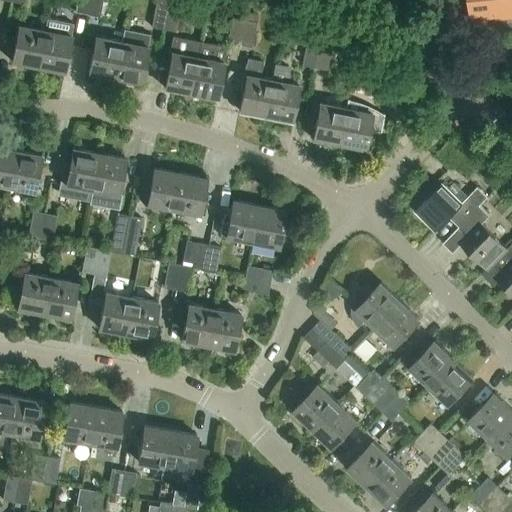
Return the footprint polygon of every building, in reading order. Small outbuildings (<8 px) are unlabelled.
[(87,12),(89,0),(76,0),(74,10),(87,12)] [(89,0),(87,12),(99,14),(102,0),(89,0)] [(155,0),(157,1),(151,26),(163,29),(169,3),(169,0),(155,0)] [(176,31),(181,6),(181,0),(169,0),(169,3),(163,29),(176,31)] [(511,0),(470,0),(472,18),(496,16),(496,18),(511,16),(511,0)] [(256,14),(247,12),(245,19),(243,19),(238,43),(250,45),(256,14)] [(238,43),(243,19),(231,17),(226,40),(238,43)] [(45,29),(38,66),(63,71),(70,34),(72,24),(47,19),(45,29)] [(38,66),(45,29),(18,24),(11,60),(38,66)] [(140,82),(147,46),(150,34),(123,29),(120,40),(113,77),(140,82)] [(113,77),(120,40),(96,35),(88,72),(113,77)] [(190,92),(200,40),(172,35),(169,51),(171,51),(164,87),(190,92)] [(200,40),(190,92),(216,97),(223,61),(225,62),(226,54),(220,44),(200,40)] [(312,67),(317,42),(305,40),(300,64),(312,67)] [(317,42),(312,67),(325,69),(330,45),(317,42)] [(261,114),(268,77),(258,75),(262,60),(246,57),(244,67),(246,67),(237,109),(261,114)] [(271,63),(268,77),(261,114),(288,119),(296,83),(285,81),(286,72),(284,65),(271,63)] [(395,87),(415,106),(433,88),(412,69),(395,87)] [(337,143),(344,107),(318,101),(311,138),(337,143)] [(344,107),(337,143),(363,148),(367,128),(379,131),(382,114),(344,107)] [(0,183),(7,185),(13,149),(0,146),(0,183)] [(91,188),(98,152),(72,147),(67,172),(63,171),(59,192),(88,198),(90,188),(91,188)] [(13,149),(7,185),(33,190),(40,154),(13,149)] [(98,152),(91,188),(104,191),(102,200),(107,206),(118,208),(121,193),(117,192),(124,157),(98,152)] [(170,209),(178,172),(153,167),(146,204),(170,209)] [(178,172),(170,209),(202,215),(206,194),(201,193),(204,177),(178,172)] [(479,204),(486,197),(476,188),(461,203),(440,183),(415,209),(436,229),(449,215),(460,225),(479,204)] [(249,242),(256,206),(232,201),(229,215),(224,214),(219,236),(249,242)] [(481,223),(490,215),(479,204),(460,225),(471,236),(463,243),(487,267),(506,247),(481,223)] [(284,211),(256,206),(249,242),(276,247),(284,211)] [(39,238),(44,213),(32,211),(27,236),(39,238)] [(44,213),(39,238),(51,240),(56,216),(44,213)] [(120,254),(128,215),(116,213),(109,251),(120,254)] [(135,242),(140,217),(128,215),(120,254),(132,256),(135,242)] [(201,271),(207,244),(184,240),(180,261),(191,263),(190,268),(192,269),(201,271)] [(511,290),(511,241),(506,247),(487,267),(481,272),(483,274),(484,273),(493,282),(498,277),(511,290)] [(207,244),(201,271),(212,273),(217,246),(207,244)] [(93,273),(97,249),(86,247),(82,271),(93,273)] [(97,249),(93,273),(104,275),(108,251),(97,249)] [(176,290),(180,266),(180,265),(169,263),(164,288),(176,290)] [(192,269),(190,268),(180,266),(176,290),(176,291),(187,293),(192,269)] [(242,279),(267,283),(269,270),(244,266),(242,279)] [(44,313),(50,277),(24,272),(18,309),(44,313)] [(50,277),(44,313),(70,318),(77,282),(50,277)] [(267,283),(242,279),(234,277),(232,288),(265,294),(267,283)] [(377,327),(402,300),(383,282),(372,293),(368,290),(365,291),(362,292),(359,295),(356,297),(354,301),(353,304),(352,307),(352,311),(352,315),(353,318),(355,322),(357,325),(360,327),(368,319),(377,327)] [(125,333),(132,297),(106,293),(99,328),(125,333)] [(132,297),(125,333),(151,338),(158,302),(132,297)] [(402,300),(377,327),(396,345),(421,318),(402,300)] [(209,345),(216,309),(190,303),(183,339),(209,345)] [(216,309),(209,345),(235,350),(242,315),(216,309)] [(347,359),(350,356),(354,351),(319,318),(312,326),(347,359)] [(303,335),(338,368),(347,359),(312,326),(303,335)] [(366,336),(357,347),(369,358),(379,347),(366,336)] [(431,385),(456,358),(436,340),(411,366),(431,385)] [(350,356),(347,359),(338,368),(358,387),(359,388),(371,376),(350,356)] [(456,358),(431,385),(449,403),(474,376),(456,358)] [(367,396),(384,378),(376,370),(371,376),(359,388),(358,388),(367,396)] [(375,404),(392,386),(384,378),(367,396),(375,404)] [(313,428),(339,402),(319,383),(294,410),(313,428)] [(384,412),(401,394),(392,386),(375,404),(384,412)] [(489,438),(511,413),(511,407),(496,392),(470,419),(489,438)] [(0,431),(12,434),(18,397),(0,393),(0,431)] [(401,394),(384,412),(393,421),(410,403),(401,394)] [(18,397),(12,434),(39,438),(45,401),(18,397)] [(88,442),(95,406),(69,401),(62,438),(88,442)] [(339,402),(313,428),(332,446),(358,420),(339,402)] [(95,406),(88,442),(115,447),(121,411),(95,406)] [(511,413),(489,438),(508,455),(511,450),(511,413)] [(424,449),(440,431),(432,424),(416,442),(424,449)] [(164,466),(170,430),(144,425),(137,461),(164,466)] [(170,430),(164,466),(182,469),(183,481),(189,482),(184,506),(196,508),(200,485),(201,485),(207,453),(193,450),(196,435),(170,430)] [(432,457),(449,440),(440,431),(424,449),(432,457)] [(368,486),(393,460),(373,440),(348,467),(368,486)] [(441,466),(458,448),(449,440),(432,457),(441,466)] [(458,448),(441,466),(450,474),(466,456),(458,448)] [(42,482),(47,457),(35,455),(30,480),(42,482)] [(47,457),(42,482),(54,484),(59,459),(47,457)] [(393,460),(368,486),(387,503),(411,477),(393,460)] [(120,495),(124,471),(112,468),(108,493),(120,495)] [(124,471),(120,495),(132,497),(136,472),(124,471)] [(14,502),(19,478),(7,476),(3,500),(14,502)] [(19,478),(14,502),(26,504),(30,480),(19,478)] [(481,504),(498,486),(490,478),(473,496),(481,504)] [(490,511),(507,494),(498,486),(481,504),(490,511)] [(91,511),(95,490),(83,488),(80,505),(78,511),(91,511)] [(95,490),(91,511),(103,511),(106,492),(95,490)] [(451,511),(453,510),(434,491),(413,511),(451,511)] [(489,511),(505,511),(511,505),(511,498),(507,494),(490,511),(489,511)] [(169,511),(171,504),(160,502),(158,511),(169,511)]
